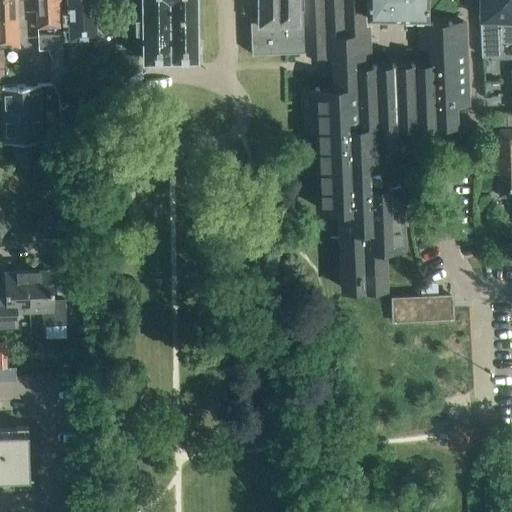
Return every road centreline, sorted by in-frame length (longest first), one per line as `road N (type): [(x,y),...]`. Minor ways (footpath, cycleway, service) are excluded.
road 1 (residential): [(468,0),(474,110),(444,166),(449,251),(473,283)]
road 2 (residential): [(486,434),(473,283)]
